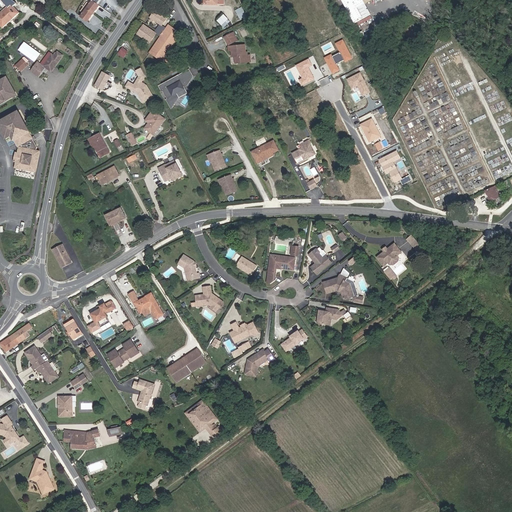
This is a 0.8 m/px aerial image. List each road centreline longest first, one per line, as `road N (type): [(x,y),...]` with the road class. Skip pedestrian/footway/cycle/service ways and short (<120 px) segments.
road 1 (secondary): [(39,250),(68,114),(140,0)]
road 2 (tertiary): [(388,213),(194,218)]
road 3 (residential): [(94,511),(0,359)]
road 4 (tertiary): [(194,218),(73,286)]
road 5 (residential): [(388,213),(333,94)]
